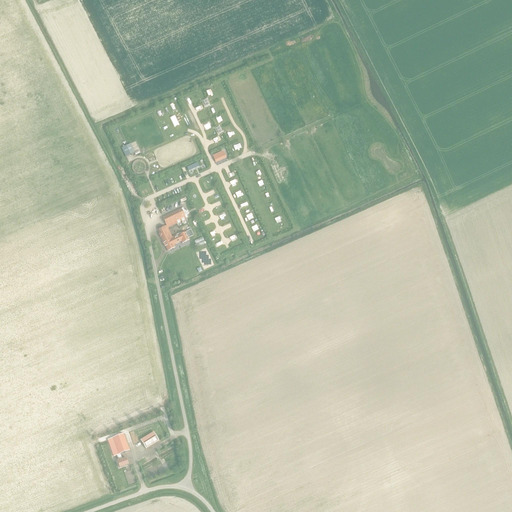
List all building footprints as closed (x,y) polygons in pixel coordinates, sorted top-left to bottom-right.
[(176,222),(176,223),(186,219),(185,218),(187,217),(187,216),(187,215),(185,210),(184,210),(183,208),(163,218),(167,226),(176,222)] [(179,236),(171,239),(165,227),(158,230),(159,233),(159,234),(160,237),(161,237),(164,243),(163,243),(165,246),(166,246),(168,251),(175,247),(174,245),(182,241),(179,236)] [(194,241),(197,247),(205,244),(203,238),(194,241)] [(153,432),(140,440),(146,449),(159,441),(153,432)] [(126,458),(122,459),(120,454),(129,451),(123,434),(107,440),(113,457),(117,455),(118,460),(117,460),(119,468),(128,464),(126,458)]
